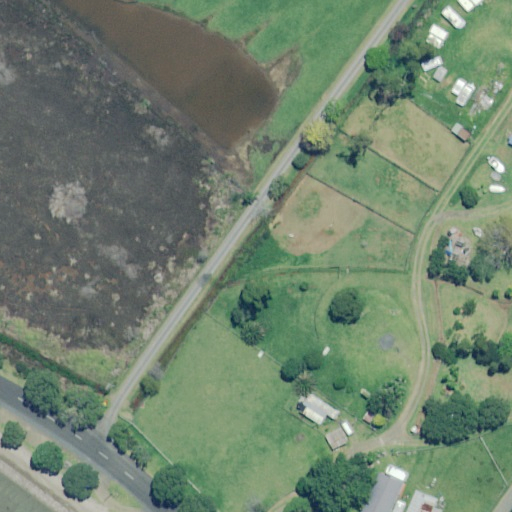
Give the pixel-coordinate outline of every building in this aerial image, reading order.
[(339,412),(306,391),(302,397),(299,402),(308,407),(304,414),(322,425),(328,415),(335,419),(339,412)] [(379,415),(369,407),(362,418),(372,426),(379,415)] [(350,442),(342,428),(327,437),(335,450),(350,442)] [(391,511),(406,484),(382,472),(361,511),(391,511)] [(439,499),(419,491),(409,511),(443,511),(435,508),(439,499)]
